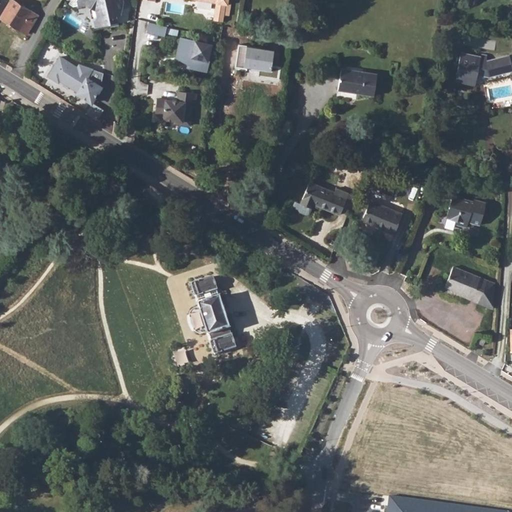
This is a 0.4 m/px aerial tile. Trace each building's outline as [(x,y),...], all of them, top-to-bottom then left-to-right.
[(14,0),(10,0),(0,17),(27,33),(39,15),(14,0)] [(78,7),(79,9),(87,6),(93,9),(94,11),(96,19),(93,20),(95,28),(112,23),(111,20),(119,18),(119,15),(122,14),(121,10),(123,10),(122,3),(126,2),(124,0),(73,0),(70,6),(73,8),(78,7)] [(198,0),(216,3),(214,20),(223,21),(224,15),(229,16),(231,4),(228,4),(228,0),(198,0)] [(149,22),(146,32),(165,36),(167,26),(149,22)] [(178,48),(176,57),(185,59),(188,64),(187,67),(207,72),(209,61),(208,60),(211,44),(181,37),(179,48),(178,48)] [(272,65),(274,50),(239,45),(235,68),(261,71),(260,77),(278,80),(280,66),(272,65)] [(481,57),(461,53),(457,74),(477,78),(478,71),(488,73),(488,76),(511,70),(511,55),(509,55),(487,61),(487,55),(481,54),(481,57)] [(104,71),(79,64),(77,67),(60,57),(48,76),(59,82),(60,80),(78,92),(77,94),(91,102),(101,87),(100,87),(104,71)] [(374,95),(377,74),(341,68),(337,97),(353,100),(354,92),(374,95)] [(477,78),(457,74),(455,81),(475,85),(477,78)] [(194,93),(179,91),(177,101),(157,98),(155,113),(164,114),(163,119),(175,120),(181,121),(180,124),(190,125),(193,102),(194,93)] [(334,192),(309,182),(300,203),(295,201),(293,205),(294,208),(298,209),(299,212),(306,215),(309,214),(313,204),(340,215),(341,211),(348,193),(336,188),(334,192)] [(166,197),(147,185),(140,195),(158,208),(166,197)] [(355,196),(348,193),(341,211),(348,214),(355,196)] [(481,223),(486,202),(485,202),(475,200),(474,199),(453,194),(446,218),(456,220),(455,224),(466,227),(469,220),(481,223)] [(394,234),(402,213),(370,200),(362,221),(394,234)] [(493,308),(495,283),(453,267),(445,285),(459,291),(472,297),(471,299),(493,308)] [(329,295),(294,274),(302,292),(336,312),(329,295)] [(216,288),(210,277),(189,285),(194,297),(196,296),(198,304),(197,305),(203,320),(209,336),(212,336),(214,343),(212,344),(217,356),(238,348),(234,335),(232,336),(229,329),(231,328),(225,312),(218,296),(216,296),(213,290),(216,288)] [(472,297),(459,291),(458,294),(471,299),(472,297)] [(484,345),(487,340),(480,337),(477,342),(484,345)] [(509,511),(390,495),(387,511),(509,511)]
